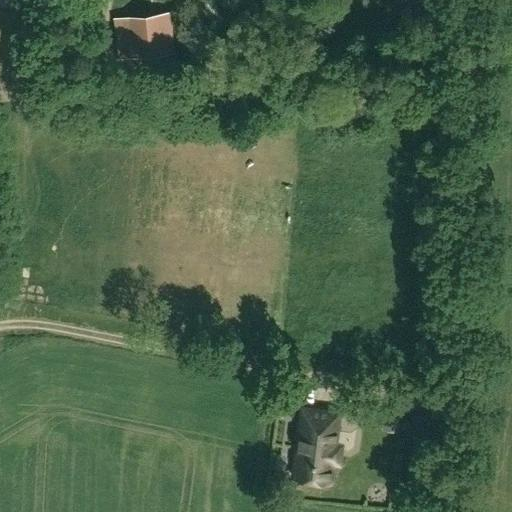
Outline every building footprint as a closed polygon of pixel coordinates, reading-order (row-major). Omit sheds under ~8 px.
[(136,55),(176,51),(171,12),(133,16),(136,55)] [(8,286),(0,284),(0,290),(7,292),(8,286)] [(294,478),(329,483),(332,463),(337,464),(340,445),(334,445),(339,413),(303,409),(294,478)] [(384,424),(399,426),(400,416),(385,414),(384,424)] [(350,421),(352,434),(364,432),(362,419),(350,421)]
